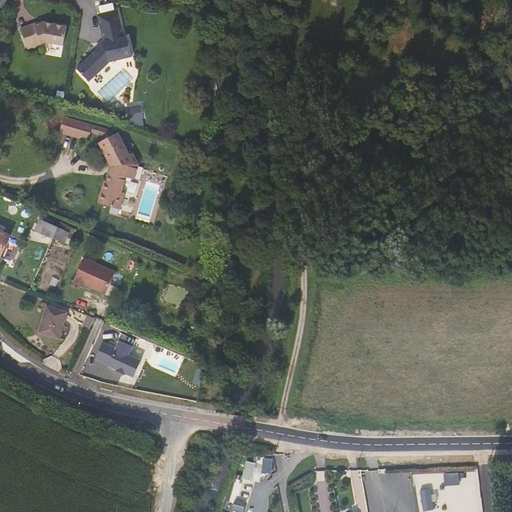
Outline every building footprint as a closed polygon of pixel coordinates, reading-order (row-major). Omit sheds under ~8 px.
[(117,10),(98,15),(104,40),(104,43),(97,50),(95,48),(77,69),(89,82),(109,62),(133,57),(127,37),(124,37),(117,10)] [(34,24),(20,29),(28,49),(46,43),(63,46),(67,26),(44,22),(35,26),(34,24)] [(104,43),(104,40),(95,48),(97,50),(104,43)] [(128,105),(129,127),(143,126),(143,104),(128,105)] [(82,135),(85,123),(65,118),(61,132),(81,138),(82,135)] [(82,135),(92,138),(95,126),(85,123),(82,135)] [(131,155),(119,133),(101,143),(114,167),(107,181),(109,182),(100,204),(121,212),(127,196),(125,195),(130,181),(138,184),(144,169),(134,154),(131,155)] [(58,225),(60,220),(42,213),(35,229),(53,236),(58,225)] [(69,230),(58,225),(53,236),(64,241),(69,230)] [(10,236),(0,232),(0,257),(10,236)] [(114,272),(83,257),(72,282),(80,286),(81,283),(83,285),(104,294),(114,272)] [(66,313),(47,307),(39,332),(59,339),(66,313)] [(93,318),(87,315),(82,326),(88,329),(93,318)] [(115,348),(101,342),(94,358),(108,364),(107,365),(115,370),(115,369),(123,374),(124,373),(132,376),(140,360),(127,355),(131,346),(118,340),(115,348)] [(256,465),(247,462),(242,477),(251,479),(256,465)] [(459,473),(444,473),(445,485),(459,485),(459,473)] [(430,489),(420,490),(423,511),(433,510),(430,489)] [(229,510),(236,511),(243,511),(247,501),(233,497),(229,510)]
